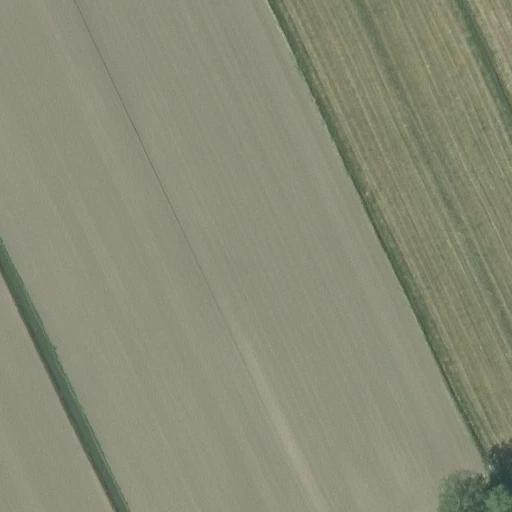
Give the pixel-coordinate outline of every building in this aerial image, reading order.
[(511,100),(475,114),(483,135),(511,124),(511,100)] [(511,124),(483,135),(489,153),(511,144),(511,124)] [(446,131),(435,135),(438,143),(450,138),(446,131)] [(435,135),(424,140),(427,147),(438,143),(435,135)] [(511,144),(489,153),(496,171),(511,165),(511,144)] [(393,152),(357,170),(367,190),(403,173),(393,152)] [(459,152),(451,154),(455,166),(462,163),(459,152)] [(441,163),(433,166),(437,177),(444,174),(441,163)] [(462,163),(455,166),(459,177),(466,175),(462,163)] [(511,165),(496,171),(502,189),(511,185),(511,165)] [(403,173),(367,190),(375,207),(411,190),(403,173)] [(444,174),(437,177),(440,188),(448,186),(444,174)] [(511,185),(502,189),(510,210),(511,209),(511,185)] [(472,188),(465,191),(469,202),(476,199),(472,188)] [(411,190),(375,207),(383,225),(419,207),(411,190)] [(455,199),(447,202),(451,213),(459,211),(455,199)] [(476,199),(469,202),(472,213),(480,211),(476,199)] [(293,205),(256,218),(263,240),(301,226),(293,205)] [(419,207),(383,225),(391,242),(428,225),(419,207)] [(459,211),(451,213),(455,224),(462,222),(459,211)] [(428,225),(391,242),(401,262),(437,245),(428,225)] [(301,226),(263,240),(270,258),(308,244),(301,226)] [(227,235),(216,239),(219,247),(230,242),(227,235)] [(216,239),(205,244),(208,252),(219,247),(216,239)] [(308,244),(270,258),(277,276),(314,262),(308,244)] [(239,255),(232,258),(235,269),(243,267),(239,255)] [(174,257),(138,275),(147,295),(183,278),(174,257)] [(314,262),(277,276),(283,294),(321,280),(314,262)] [(222,267),(214,270),(218,281),(226,278),(222,267)] [(243,267),(235,269),(239,281),(247,278),(243,267)] [(183,278),(147,295),(156,312),(192,295),(183,278)] [(226,278),(218,281),(222,292),(230,290),(226,278)] [(321,280),(283,294),(291,315),(329,301),(321,280)] [(253,292),(245,295),(249,306),(257,304),(253,292)] [(192,295),(156,312),(164,330),(200,312),(192,295)] [(236,303),(229,306),(233,317),(240,315),(236,303)] [(257,304),(249,306),(253,318),(261,315),(257,304)] [(200,312),(164,330),(172,347),(208,330),(200,312)] [(240,315),(233,317),(236,328),(244,326),(240,315)] [(208,330),(172,347),(182,367),(218,350),(208,330)] [(463,339),(453,344),(457,351),(466,346),(463,339)] [(466,346),(457,351),(460,358),(465,356),(483,392),(502,383),(484,347),(470,354),(466,346)] [(460,358),(447,365),(464,401),(483,392),(465,356),(460,358)] [(426,357),(416,362),(420,369),(430,364),(426,357)] [(430,364),(420,369),(423,376),(428,374),(446,410),(464,401),(447,365),(433,372),(430,364)] [(423,376),(410,383),(428,419),(446,410),(428,374),(423,376)] [(390,375),(380,380),(383,387),(393,382),(390,375)] [(393,382),(383,387),(387,394),(392,392),(409,428),(428,419),(410,383),(397,389),(393,382)] [(387,394),(373,401),(390,437),(409,428),(392,392),(387,394)] [(331,402),(321,406),(324,413),(334,409),(331,402)] [(334,409),(324,413),(327,421),(332,419),(347,456),(367,448),(352,411),(337,417),(334,409)] [(293,417),(283,421),(286,428),(296,424),(293,417)] [(327,421),(313,426),(328,464),(347,456),(332,419),(327,421)] [(296,424),(286,428),(289,436),(294,434),(309,471),(328,464),(313,426),(299,432),(296,424)] [(18,440),(7,448),(14,458),(26,450),(40,470),(58,456),(35,425),(17,439),(18,440)] [(255,432),(245,436),(248,443),(258,439),(255,432)] [(289,436),(275,441),(290,478),(309,471),(294,434),(289,436)] [(258,439),(248,443),(251,451),(256,449),(271,486),(290,478),(275,441),(261,447),(258,439)] [(1,440),(0,440),(0,485),(7,495),(30,479),(14,458),(7,448),(1,440)] [(251,451),(236,456),(251,494),(271,486),(256,449),(251,451)]
